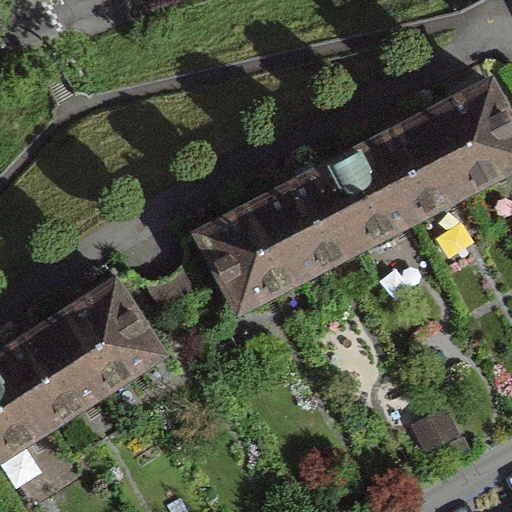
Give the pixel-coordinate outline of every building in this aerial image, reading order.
[(511,178),(511,140),(485,88),(425,119),(468,202),(511,178)] [(410,231),(468,202),(425,119),(367,149),(410,231)] [(410,231),(367,149),(311,178),(353,260),(410,231)] [(311,178),(248,210),(290,293),(353,260),(311,178)] [(248,210),(185,242),(227,325),(290,293),(248,210)] [(164,370),(117,291),(62,324),(109,403),(164,370)] [(57,435),(109,403),(62,324),(9,355),(57,435)] [(0,468),(57,435),(9,355),(0,360),(0,468)]
